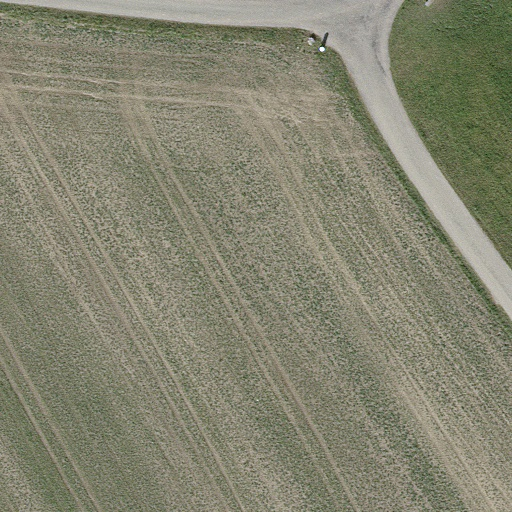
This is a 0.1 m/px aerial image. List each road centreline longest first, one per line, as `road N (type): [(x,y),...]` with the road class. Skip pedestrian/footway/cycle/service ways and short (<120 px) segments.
road 1 (track): [(375,21),(382,107),(511,288)]
road 2 (track): [(393,0),(375,21),(165,0)]
